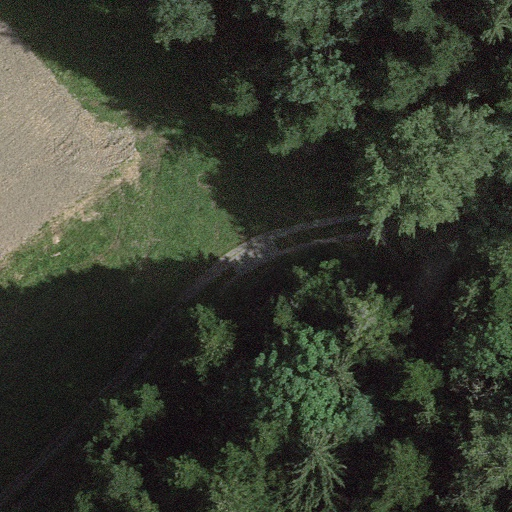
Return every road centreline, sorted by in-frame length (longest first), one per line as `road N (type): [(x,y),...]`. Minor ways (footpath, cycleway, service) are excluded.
road 1 (track): [(478,206),(275,239),(167,328),(61,453),(0,510)]
road 2 (track): [(511,129),(431,312),(382,511)]
